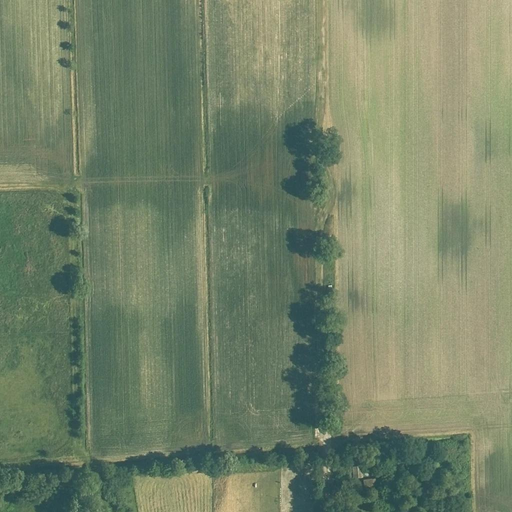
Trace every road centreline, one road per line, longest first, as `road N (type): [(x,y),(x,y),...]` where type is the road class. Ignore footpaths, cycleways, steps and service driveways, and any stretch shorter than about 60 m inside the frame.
road 1 (track): [(326,423),(317,409),(317,250),(296,194),(210,183),(0,191)]
road 2 (track): [(0,472),(326,448)]
